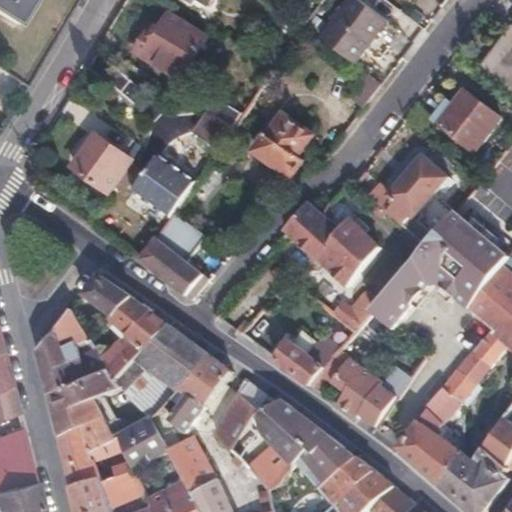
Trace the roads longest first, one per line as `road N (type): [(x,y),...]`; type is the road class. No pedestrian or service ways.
road 1 (residential): [(449,511),(357,432),(91,250)]
road 2 (residential): [(0,159),(98,0)]
road 3 (residential): [(19,350),(60,511)]
road 4 (residential): [(19,350),(91,250)]
